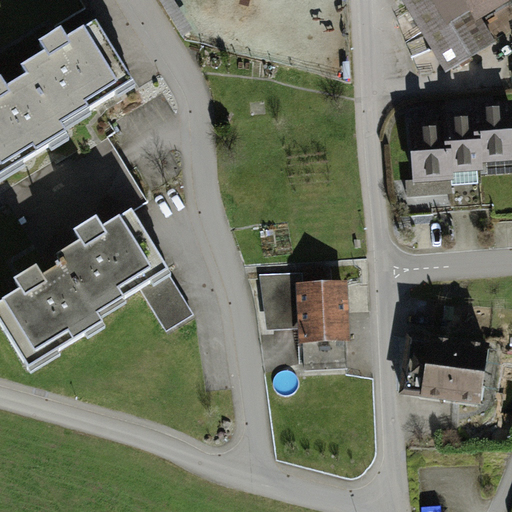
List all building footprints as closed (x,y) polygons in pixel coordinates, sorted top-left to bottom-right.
[(511,0),(390,0),(441,77),(489,46),(475,24),(511,0)] [(15,82),(0,90),(0,173),(55,142),(48,131),(120,88),(84,23),(7,70),(15,82)] [(444,126),(411,128),(414,180),(447,178),(447,171),(483,169),(483,160),(511,158),(511,102),(475,105),(475,117),(443,118),(444,126)] [(57,270),(0,306),(0,325),(26,373),(103,332),(94,320),(166,276),(132,216),(52,260),(57,270)] [(346,285),(296,288),(299,347),(349,345),(346,285)] [(483,356),(421,344),(410,397),(472,410),(483,356)]
